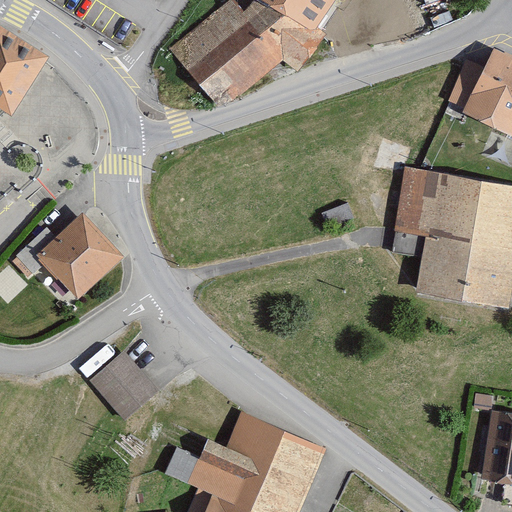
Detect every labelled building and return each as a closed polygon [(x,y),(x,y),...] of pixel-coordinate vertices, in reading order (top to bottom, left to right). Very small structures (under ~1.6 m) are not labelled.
[(261,0),(265,2),(248,16),(236,1),(175,52),(226,112),(285,63),(305,76),(332,37),(322,30),(343,0),(261,0)] [(0,25),(0,105),(21,118),(57,61),(0,25)] [(511,59),(500,54),(492,72),(468,62),(449,105),(511,133),(511,59)] [(511,310),(511,188),(410,171),(395,255),(428,260),(422,295),(511,310)] [(132,261),(89,216),(62,242),(51,230),(19,260),(36,278),(49,266),(86,304),(132,261)] [(163,390),(130,354),(96,384),(129,421),(163,390)] [(495,414),(496,400),(480,399),(478,413),(495,414)] [(306,511),(333,451),(245,412),(230,445),(217,440),(208,459),(183,448),(170,478),(218,500),(213,511),(306,511)] [(511,417),(499,415),(490,481),(511,484),(511,417)]
